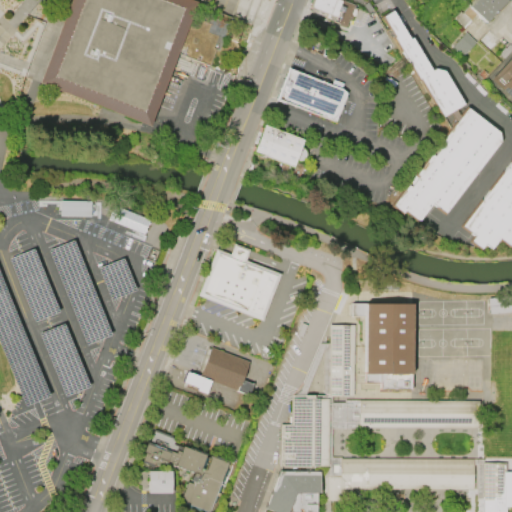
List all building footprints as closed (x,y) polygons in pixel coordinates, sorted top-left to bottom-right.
[(38,86),(69,0),(194,0),(197,1),(147,124),(38,86)] [(307,0),(304,10),(333,21),(341,0),(307,0)] [(475,0),(508,0),(486,22),(476,13),(470,20),(463,13),(475,0)] [(419,80),(393,38),(394,37),(390,39),(385,31),(390,29),(383,17),(393,11),(410,40),(412,39),(432,71),(435,69),(443,72),(463,105),(442,118),(419,79),(419,80)] [(451,47),(462,57),(474,42),(464,33),(451,47)] [(511,100),(490,80),(511,57),(511,100)] [(285,70),(273,102),(332,124),(344,93),(285,70)] [(498,143),(444,214),(430,204),(417,222),(404,212),(402,215),(391,207),(407,186),(409,188),(417,178),(414,176),(431,155),(433,157),(440,147),(438,145),(466,109),(498,134),(498,143)] [(260,128),(249,156),(287,171),(298,142),(260,128)] [(511,159),(511,243),(509,248),(498,240),(490,250),(484,245),(480,250),(470,242),(473,238),(460,228),(511,159)] [(89,200),(59,199),(59,214),(89,215),(89,200)] [(106,218),(142,232),(149,218),(112,204),(106,218)] [(203,297),(220,254),(233,259),(238,248),(250,252),(245,264),(280,278),(263,320),(203,297)] [(364,304),(362,374),(416,376),(417,304),(364,304)] [(329,325),(329,397),(291,398),(291,425),(280,424),(279,469),(263,509),(269,511),(320,511),(321,469),(326,469),(327,503),(348,503),(360,503),(360,492),(475,492),(483,492),(484,502),(508,502),(508,464),(484,463),(483,459),(331,459),(331,408),(359,407),(359,428),(482,430),(481,402),(354,401),(355,326),(329,325)] [(213,349),(204,373),(240,388),(250,363),(213,349)] [(446,390),(446,359),(431,359),(430,390),(446,390)] [(464,359),(448,359),(448,390),(464,390),(464,359)] [(465,391),(481,391),(481,359),(465,359),(465,391)] [(211,381),(206,394),(197,390),(199,388),(184,382),(188,372),(211,381)] [(182,442),(180,445),(226,463),(206,511),(207,511),(180,502),(188,482),(192,484),(193,482),(190,481),(193,473),(175,466),(176,464),(170,462),(167,470),(142,460),(153,431),(182,442)] [(148,472),(171,471),(172,493),(149,493),(148,472)]
